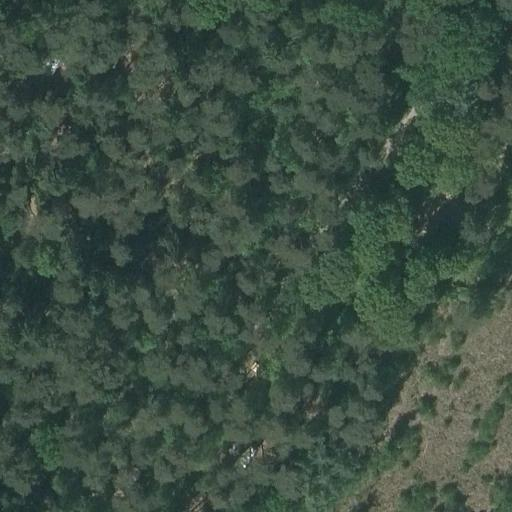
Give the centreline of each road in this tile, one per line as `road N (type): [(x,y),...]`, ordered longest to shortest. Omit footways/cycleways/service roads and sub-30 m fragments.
road 1 (track): [(109,511),(279,300),(422,100),(454,63),(511,19)]
road 2 (track): [(0,174),(88,135),(157,134),(236,173),(294,275),(316,292),(384,293),(511,276)]
